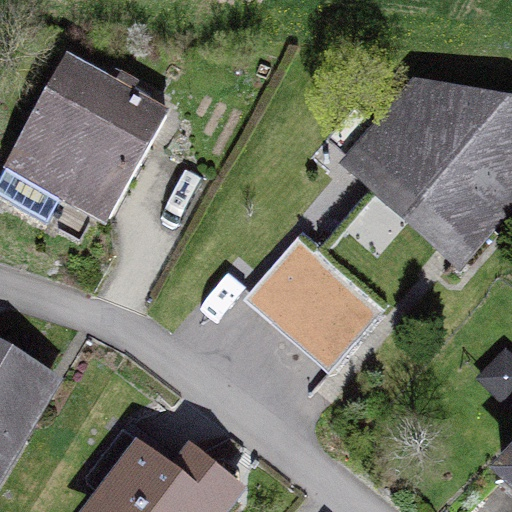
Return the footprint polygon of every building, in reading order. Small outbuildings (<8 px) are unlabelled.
[(65,63),(0,180),(0,198),(22,211),(44,173),(64,184),(60,192),(110,220),(166,119),(65,63)] [(417,92),(376,140),(402,162),(388,178),(424,209),(422,212),(450,237),(461,226),(477,240),(511,199),(511,103),(506,103),(501,109),(417,92)] [(334,369),(377,319),(319,270),(277,319),(334,369)] [(0,462),(45,387),(0,359),(0,462)] [(228,511),(238,500),(188,461),(176,476),(121,433),(85,479),(112,500),(102,511),(228,511)] [(511,469),(503,479),(511,487),(511,469)]
